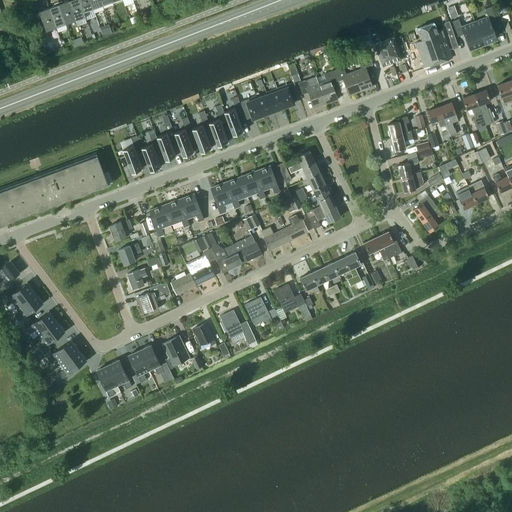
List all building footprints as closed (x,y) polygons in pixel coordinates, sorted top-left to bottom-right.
[(71,0),(68,1),(75,21),(85,17),(83,12),(78,0),(71,0)] [(78,0),(83,12),(93,9),(89,0),(78,0)] [(100,0),(89,0),(93,9),(102,6),(100,0)] [(65,24),(75,21),(68,1),(58,5),(65,24)] [(49,8),(56,28),(65,24),(58,5),(49,8)] [(497,39),(491,23),(497,21),(491,6),(485,9),(488,16),(475,21),(483,44),(497,39)] [(46,31),(56,28),(49,8),(39,12),(46,31)] [(500,17),(502,23),(511,19),(510,14),(500,17)] [(452,21),(458,36),(464,34),(470,49),(483,44),(475,21),(461,26),(459,19),(452,21)] [(455,39),(449,21),(445,22),(451,40),(455,39)] [(415,43),(424,68),(452,58),(442,30),(437,31),(434,22),(417,28),(422,40),(415,43)] [(406,34),(408,43),(417,40),(414,31),(406,34)] [(394,37),(384,40),(392,63),(402,60),(394,37)] [(392,63),(384,40),(374,44),(382,67),(392,63)] [(343,66),(333,70),(337,81),(343,79),(348,95),(361,90),(354,71),(346,74),(343,66)] [(354,71),(361,90),(372,87),(365,67),(354,71)] [(318,84),(325,104),(337,99),(332,83),(337,81),(333,70),(323,73),(326,81),(318,84)] [(292,76),(294,82),(300,80),(298,73),(292,76)] [(313,107),(325,104),(318,84),(311,86),(308,79),(298,83),(302,94),(308,92),(313,107)] [(511,98),(511,90),(508,81),(497,85),(503,103),(511,100),(511,98)] [(294,82),(287,85),(292,98),(299,95),(294,82)] [(287,85),(287,84),(276,88),(283,107),(294,103),(292,98),(287,85)] [(266,92),(273,111),(283,107),(276,88),(266,92)] [(483,117),(482,117),(485,124),(485,123),(486,125),(495,122),(490,108),(487,109),(485,103),(491,101),(486,89),(474,93),(480,111),(481,111),(483,117)] [(256,95),(263,115),(273,111),(266,92),(265,92),(267,95),(257,98),(256,95)] [(482,117),(480,111),(474,93),(462,98),(466,110),(472,108),(475,118),(473,118),(477,129),(485,126),(485,124),(482,117)] [(263,115),(256,95),(245,99),(252,119),(263,115)] [(238,114),(243,112),(238,97),(232,99),(235,107),(238,114)] [(245,114),(250,112),(245,99),(240,101),(245,114)] [(454,128),(452,122),(457,120),(455,114),(456,114),(451,102),(440,106),(446,124),(452,139),(457,137),(455,134),(457,133),(455,128),(454,128)] [(440,127),(446,124),(440,106),(427,110),(432,122),(438,120),(440,127)] [(233,135),(244,131),(238,114),(235,107),(224,111),(233,135)] [(422,114),(415,116),(418,128),(425,126),(422,114)] [(402,132),(408,131),(406,122),(409,122),(407,116),(397,119),(398,122),(387,124),(391,138),(403,135),(402,132)] [(220,118),(209,122),(217,146),(228,141),(220,118)] [(507,132),(502,120),(496,123),(500,134),(507,132)] [(203,124),(192,128),(200,152),(212,148),(203,124)] [(185,128),(174,132),(183,156),(194,152),(185,128)] [(411,130),(408,131),(402,132),(403,135),(391,138),(394,151),(405,148),(403,141),(413,139),(411,130)] [(450,136),(448,130),(441,132),(443,138),(450,136)] [(167,132),(156,136),(165,160),(176,156),(167,132)] [(434,132),(427,134),(433,151),(439,149),(434,132)] [(469,134),(473,145),(479,142),(475,132),(469,134)] [(466,149),(473,146),(468,133),(461,135),(466,149)] [(415,144),(417,151),(430,148),(428,141),(415,144)] [(152,143),(141,147),(150,171),(161,166),(152,143)] [(134,145),(123,149),(131,172),(142,168),(134,145)] [(421,158),(433,154),(432,148),(419,151),(421,158)] [(302,167),(302,168),(315,162),(309,150),(297,156),(299,162),(288,168),(291,172),(302,167)] [(475,152),(479,163),(485,160),(481,150),(475,152)] [(98,156),(0,192),(0,221),(107,182),(98,156)] [(501,162),(498,156),(492,159),(494,165),(501,162)] [(397,165),(401,179),(412,175),(412,173),(410,164),(418,162),(417,157),(408,160),(408,162),(397,165)] [(283,162),(278,164),(283,176),(289,174),(283,162)] [(320,172),(315,162),(302,168),(307,178),(320,172)] [(450,175),(446,164),(441,166),(445,177),(450,175)] [(255,171),(262,190),(272,186),(275,193),(279,191),(270,165),(255,171)] [(468,170),(462,173),(465,179),(471,176),(468,170)] [(265,196),(262,190),(255,171),(240,176),(247,195),(257,191),(260,198),(265,196)] [(420,171),(412,173),(412,175),(401,179),(404,192),(416,189),(423,184),(420,171)] [(320,172),(307,178),(312,189),(325,183),(320,172)] [(431,186),(443,179),(439,173),(427,180),(431,186)] [(511,186),(511,185),(508,176),(501,179),(499,173),(492,176),(500,192),(511,186)] [(225,182),(232,201),(235,208),(240,206),(237,199),(247,195),(240,176),(225,182)] [(223,204),(232,201),(225,182),(211,187),(220,213),(225,211),(223,204)] [(480,188),(472,192),(477,203),(489,197),(484,187),(482,182),(478,184),(480,188)] [(312,189),(317,200),(330,194),(325,183),(312,189)] [(477,203),(472,192),(471,192),(468,186),(456,192),(464,209),(477,203)] [(302,188),(295,191),(298,196),(304,193),(302,188)] [(304,193),(298,196),(301,201),(307,198),(304,193)] [(194,194),(179,199),(186,218),(196,214),(199,221),(203,219),(194,194)] [(306,212),(309,218),(335,205),(330,194),(317,200),(320,205),(306,212)] [(413,209),(421,220),(430,214),(429,212),(437,206),(429,195),(421,201),(422,203),(413,209)] [(301,207),(296,197),(290,199),(290,198),(284,201),(290,212),(301,207)] [(189,224),(186,218),(179,199),(164,205),(171,223),(181,220),(184,226),(189,224)] [(451,200),(445,203),(450,214),(456,211),(451,200)] [(161,227),(171,223),(164,205),(149,210),(159,236),(164,234),(161,227)] [(341,217),(335,205),(309,218),(314,228),(320,225),(317,220),(325,216),(328,223),(341,217)] [(442,214),(437,206),(429,212),(430,214),(421,220),(429,232),(439,225),(435,220),(442,214)] [(248,216),(254,227),(259,224),(254,214),(248,216)] [(291,224),(283,228),(289,241),(309,232),(303,219),(301,220),(300,218),(298,219),(296,214),(288,218),(291,224)] [(222,216),(214,219),(217,225),(225,222),(222,216)] [(254,227),(248,216),(243,219),(248,230),(254,227)] [(126,236),(124,230),(131,228),(128,219),(121,222),(121,221),(109,226),(115,241),(126,236)] [(146,221),(138,224),(142,235),(150,232),(146,221)] [(289,241),(283,228),(273,233),(270,226),(261,230),(264,237),(263,238),(269,250),(289,241)] [(383,246),(389,258),(401,252),(395,240),(393,241),(389,231),(376,236),(381,247),(383,246)] [(206,234),(217,259),(216,259),(223,273),(242,263),(233,243),(222,248),(216,243),(210,232),(206,234)] [(152,243),(149,234),(140,237),(144,245),(152,243)] [(201,236),(207,248),(211,247),(205,234),(201,236)] [(233,243),(242,263),(262,254),(256,241),(255,241),(252,234),(233,243)] [(197,251),(202,249),(203,250),(207,248),(201,236),(195,239),(196,241),(193,242),(197,251)] [(381,247),(376,236),(364,242),(368,253),(378,248),(384,260),(389,258),(383,246),(381,247)] [(160,238),(153,240),(157,253),(164,250),(160,238)] [(136,261),(133,254),(140,251),(137,244),(130,246),(130,245),(118,250),(124,265),(136,261)] [(355,251),(344,256),(350,269),(353,276),(356,283),(362,280),(356,266),(361,264),(355,251)] [(165,252),(158,254),(162,266),(169,264),(165,252)] [(416,252),(406,257),(411,268),(422,262),(416,252)] [(201,267),(189,273),(196,285),(216,276),(210,263),(209,263),(205,254),(197,258),(201,267)] [(338,275),(350,269),(344,256),(332,262),(338,275)] [(162,266),(159,257),(147,261),(149,266),(151,265),(152,268),(157,266),(158,267),(162,266)] [(10,280),(20,273),(11,261),(1,268),(2,269),(0,270),(0,273),(3,278),(7,275),(10,280)] [(328,280),(338,275),(332,262),(322,267),(328,280)] [(144,284),(144,283),(146,282),(143,275),(147,274),(145,267),(139,269),(127,273),(133,289),(144,284)] [(322,267),(311,272),(317,285),(328,280),(322,267)] [(382,286),(380,282),(382,281),(376,270),(371,273),(378,288),(382,286)] [(317,285),(311,272),(299,278),(306,290),(313,287),(315,292),(320,290),(317,285)] [(196,285),(189,273),(170,282),(176,295),(196,285)] [(374,287),(368,274),(362,277),(368,290),(374,287)] [(356,283),(353,276),(348,278),(351,285),(356,283)] [(13,301),(17,306),(35,292),(27,282),(4,300),(8,305),(13,301)] [(142,312),(152,308),(153,310),(157,308),(154,298),(164,294),(164,295),(170,293),(166,282),(161,284),(161,283),(150,287),(151,293),(147,294),(147,293),(136,297),(142,312)] [(274,290),(285,312),(295,307),(294,305),(297,304),(288,284),(274,290)] [(339,291),(336,284),(326,289),(329,296),(339,291)] [(2,298),(4,300),(8,296),(5,292),(0,295),(2,298)] [(19,320),(42,302),(35,292),(17,306),(21,311),(15,315),(19,320)] [(309,297),(303,299),(308,309),(312,307),(311,304),(312,303),(309,297)] [(278,331),(283,329),(274,309),(267,312),(260,298),(244,305),(254,326),(264,321),(266,324),(273,320),(278,331)] [(310,315),(304,303),(298,305),(304,318),(310,315)] [(243,331),(234,309),(220,316),(223,321),(220,322),(225,332),(227,331),(230,337),(244,331),(249,343),(256,340),(250,328),(243,331)] [(35,329),(39,334),(56,321),(49,311),(25,329),(29,334),(35,329)] [(28,320),(25,316),(16,322),(20,326),(28,320)] [(22,324),(25,329),(33,323),(30,318),(22,324)] [(40,349),(64,331),(56,321),(39,334),(42,339),(37,344),(40,349)] [(211,345),(216,342),(207,322),(193,329),(196,334),(194,337),(197,343),(200,343),(200,344),(209,340),(211,345)] [(176,363),(189,357),(179,335),(162,343),(169,358),(166,359),(170,368),(177,365),(176,363)] [(60,363),(78,350),(71,340),(47,357),(51,362),(57,358),(60,363)] [(229,353),(224,342),(218,345),(223,355),(229,353)] [(163,371),(151,344),(139,350),(149,370),(154,367),(157,374),(163,371)] [(62,377),(86,360),(78,350),(60,363),(64,368),(58,372),(62,377)] [(149,370),(139,350),(128,355),(138,375),(141,382),(146,379),(143,372),(149,370)] [(196,355),(191,358),(198,371),(203,369),(196,355)] [(108,365),(117,385),(123,382),(126,389),(132,386),(119,359),(108,365)] [(108,365),(96,370),(109,397),(115,394),(112,387),(117,385),(108,365)] [(48,386),(53,393),(61,388),(55,380),(48,386)] [(107,401),(110,409),(118,405),(114,398),(107,401)]
